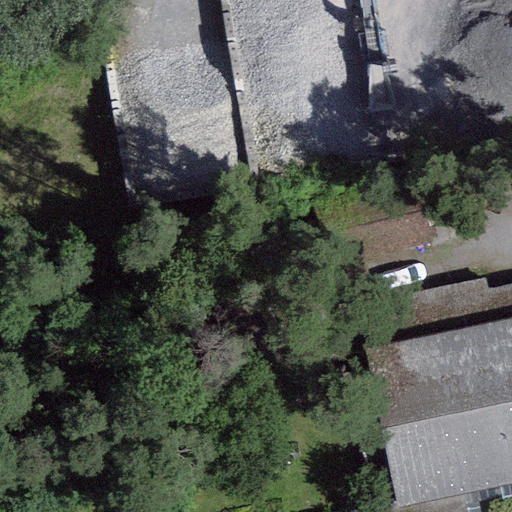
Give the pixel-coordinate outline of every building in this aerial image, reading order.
[(416,180),(313,204),(328,267),(431,243),(416,180)] [(346,336),(380,506),(397,502),(398,508),(465,495),(500,488),(502,500),(511,498),(511,283),(490,288),(488,278),(378,300),(384,328),(346,336)] [(270,312),(221,323),(229,362),(279,351),(270,312)] [(214,365),(186,367),(190,426),(218,424),(214,365)] [(351,511),(468,511),(465,495),(398,508),(397,502),(380,506),(351,511)]
